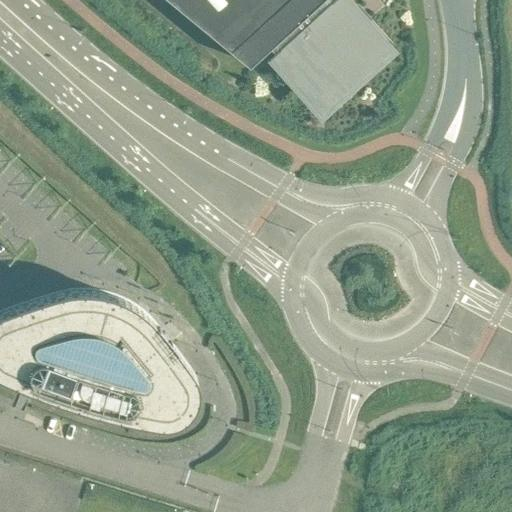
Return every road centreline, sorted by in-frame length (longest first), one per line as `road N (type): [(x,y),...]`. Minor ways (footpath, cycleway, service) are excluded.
road 1 (unclassified): [(277,511),(0,430)]
road 2 (secondary): [(0,33),(189,203)]
road 3 (secondary): [(218,152),(167,121),(17,0)]
road 4 (secondary): [(396,198),(310,193),(218,152)]
road 5 (secondary): [(364,373),(428,370),(511,398)]
road 6 (secondary): [(189,203),(198,223),(292,301)]
road 7 (secondary): [(336,222),(235,172),(218,152)]
road 8 (secondary): [(189,203),(295,277)]
road 9 (unclassified): [(456,122),(465,78),(455,0)]
